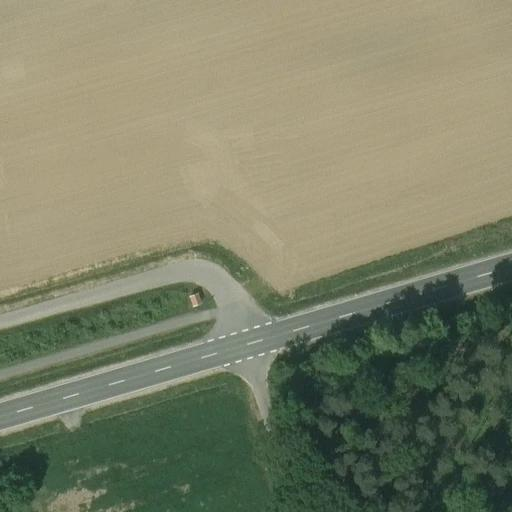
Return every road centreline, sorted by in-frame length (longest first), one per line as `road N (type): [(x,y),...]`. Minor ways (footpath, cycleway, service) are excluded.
road 1 (unclassified): [(252,343),(226,268),(206,259),(176,260),(0,312)]
road 2 (secondary): [(252,343),(511,265)]
road 3 (secondary): [(0,417),(252,343)]
road 4 (unclassified): [(301,511),(252,343)]
